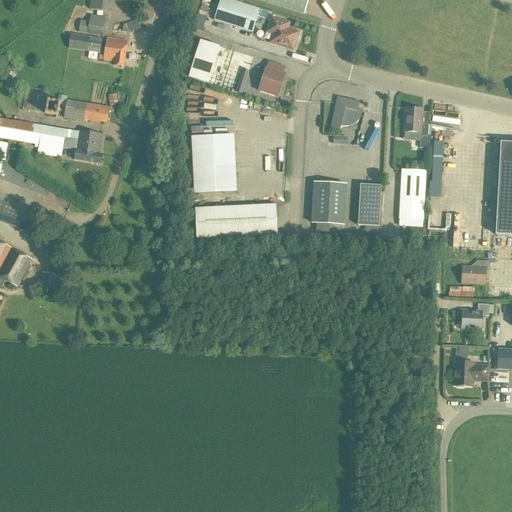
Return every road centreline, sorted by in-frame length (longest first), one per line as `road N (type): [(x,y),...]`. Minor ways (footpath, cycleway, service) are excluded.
road 1 (unclassified): [(511,108),(331,60)]
road 2 (unclassified): [(294,224),(303,82),(315,64),(331,60)]
road 3 (unclassified): [(447,511),(456,423),(465,412),(511,411)]
road 4 (unknown): [(440,291),(439,392),(456,423)]
